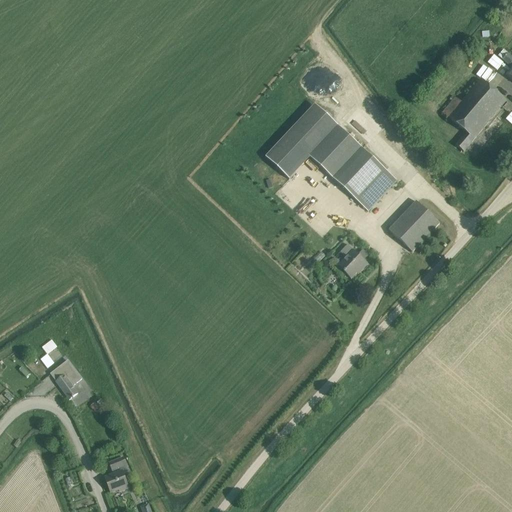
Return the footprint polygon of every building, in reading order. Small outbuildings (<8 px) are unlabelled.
[(480,24),(482,32),(492,31),(490,23),(480,24)] [(511,63),(511,62),(511,57),(503,50),(500,55),(502,56),(500,58),(511,68),(506,75),(511,80),(511,63)] [(463,152),(506,101),(480,80),(461,102),(455,97),(442,113),(466,133),(455,145),(463,152)] [(510,113),(511,110),(511,106),(507,102),(503,108),(510,113)] [(289,180),(310,158),(338,128),(339,127),(315,105),(265,157),(289,180)] [(310,158),(333,179),(361,150),(338,128),(310,158)] [(333,179),(357,202),(385,172),(361,150),(333,179)] [(395,182),(388,175),(385,172),(357,202),(367,212),(395,182)] [(412,253),(439,224),(416,202),(389,231),(412,253)] [(338,267),(343,272),(350,279),(359,269),(361,271),(367,264),(360,257),(353,251),(347,245),(340,252),(346,258),(338,267)] [(355,252),(363,259),(367,254),(359,247),(355,252)] [(47,355),(41,360),(47,369),(54,364),(47,355)] [(69,400),(77,394),(72,387),(82,379),(68,361),(50,374),(56,382),(69,400)] [(26,378),(30,375),(22,368),(19,371),(26,378)] [(129,472),(126,465),(123,458),(109,463),(112,471),(113,475),(105,478),(110,493),(119,490),(119,492),(128,488),(123,475),(129,472)]
